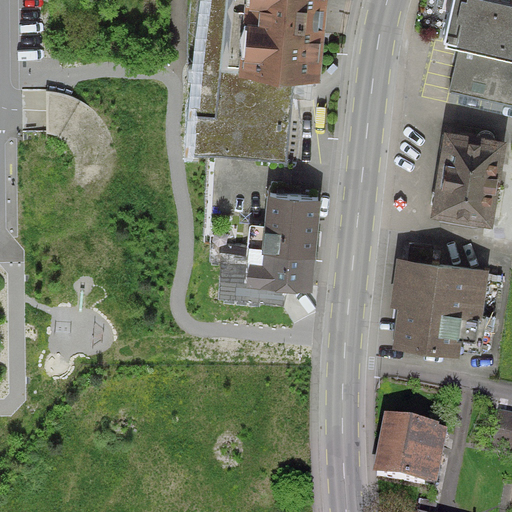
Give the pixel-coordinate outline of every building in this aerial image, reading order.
[(293,76),(311,77),(315,34),(321,26),(323,16),(322,6),(318,0),(203,0),(201,24),(184,23),(185,65),(196,65),(188,153),(284,163),(293,76)] [(479,99),(511,106),(511,0),(449,0),(441,40),(458,44),(447,92),(449,92),(450,86),(481,93),(479,99)] [(490,188),(493,188),(495,174),(492,173),(497,144),(493,143),(492,138),(490,135),(488,133),(484,132),(480,133),(477,134),(475,137),(474,140),(448,136),(436,209),(462,214),(462,218),(464,221),(468,224),(473,225),(476,223),(479,221),(481,217),(485,218),(490,188)] [(316,198),(268,193),(263,248),(310,252),(316,198)] [(310,252),(263,248),(249,247),(246,282),(307,288),(310,252)] [(493,318),(475,315),(481,272),(427,264),(429,251),(409,249),(396,342),(487,354),(493,318)] [(491,450),(511,453),(511,420),(498,417),(491,450)] [(375,477),(433,488),(444,435),(385,423),(375,477)]
